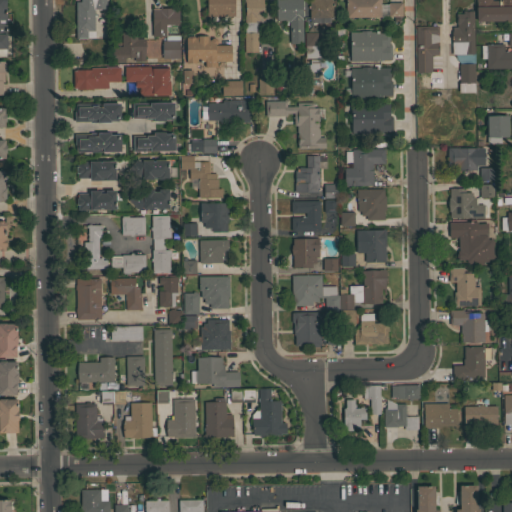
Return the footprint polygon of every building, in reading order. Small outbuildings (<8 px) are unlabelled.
[(75,1),(80,1),(80,0),(106,0),(106,8),(94,8),(94,30),(87,30),(87,38),(75,38),(75,1)] [(234,0),(234,15),(207,16),(206,0),(234,0)] [(262,0),(263,16),(261,16),(261,18),(259,18),(259,20),(255,20),(255,32),(257,32),(258,52),(244,52),(243,32),(244,32),(244,15),(245,15),(244,1),(243,1),(243,0),(262,0)] [(301,0),(301,18),(302,18),(302,43),(289,43),(289,20),(284,20),(284,19),(276,20),(276,0),(301,0)] [(332,0),(332,17),(309,18),(309,8),(307,8),(307,5),(309,5),(308,0),(332,0)] [(380,0),(380,4),(388,4),(388,2),(402,2),(402,16),(400,16),(400,20),(398,22),(394,22),(394,16),(388,16),(388,15),(380,16),(380,17),(345,17),(345,0),(380,0)] [(511,20),(476,21),(475,0),(511,0),(511,20)] [(178,8),(178,24),(165,24),(165,36),(152,36),(152,8),(178,8)] [(473,54),(465,54),(465,53),(451,54),(451,31),(452,31),(452,26),(456,26),(456,24),(455,24),(455,13),(462,13),(462,10),(473,10),(473,54)] [(415,26),(438,26),(438,55),(431,55),(431,71),(430,71),(430,72),(416,72),(415,32),(415,26)] [(350,61),(349,31),(360,31),(360,30),(370,30),(370,31),(389,31),(389,45),(390,45),(391,59),(380,59),(380,60),(350,61)] [(112,62),(112,46),(121,46),(121,32),(136,32),(136,38),(145,38),(145,52),(144,52),(144,61),(134,61),(134,57),(125,57),(125,62),(112,62)] [(317,44),(318,44),(318,57),(305,57),(305,32),(317,32),(317,44)] [(511,34),(503,34),(503,48),(511,47),(511,34)] [(230,44),(231,61),(216,61),(216,66),(204,67),(204,61),(195,61),(195,62),(186,63),(186,37),(197,37),(197,35),(206,35),(206,36),(208,36),(208,40),(209,40),(211,37),(214,38),(216,39),(216,43),(214,45),(230,44)] [(161,59),(161,41),(165,41),(164,36),(178,36),(178,41),(178,58),(161,59)] [(486,58),(481,58),(480,45),(485,45),(485,43),(503,43),(503,50),(511,50),(511,67),(486,68),(486,58)] [(472,93),(457,93),(456,83),(457,83),(457,65),(458,65),(458,64),(472,64),(472,93)] [(168,65),(168,69),(167,69),(168,80),(169,80),(170,95),(155,95),(155,93),(153,93),(153,95),(139,95),(139,92),(138,92),(138,87),(134,87),(134,81),(124,81),(124,66),(168,65)] [(105,67),(105,66),(119,66),(120,81),(107,81),(107,88),(92,88),(92,89),(76,89),(76,88),(73,88),(72,70),(75,70),(75,69),(90,69),(90,68),(105,67)] [(361,67),(361,66),(370,66),(370,67),(389,67),(389,81),(391,81),(391,95),(381,95),(381,96),(350,97),(350,67),(361,67)] [(192,83),(182,83),(182,69),(191,69),(192,83)] [(257,77),(271,76),(271,92),(257,93),(257,77)] [(241,80),(241,95),(222,95),(221,81),(241,80)] [(222,102),(222,100),(241,99),(241,102),(248,102),(248,122),(219,122),(219,120),(207,120),(206,102),(222,102)] [(297,148),(296,125),(293,125),(293,113),(286,113),(286,116),(265,116),(265,100),(286,100),(286,106),(297,106),(296,102),(313,102),(313,107),(317,107),(318,118),(319,137),(324,137),(325,148),(297,148)] [(74,121),(73,111),(75,111),(75,103),(119,102),(120,120),(118,120),(118,121),(110,121),(110,122),(89,122),(89,121),(74,121)] [(131,102),(174,102),(174,118),(172,118),(172,120),(152,120),(152,119),(146,119),(146,118),(145,118),(132,118),(131,102)] [(388,103),(389,117),(392,117),(392,131),(381,131),(381,132),(350,133),(350,103),(388,103)] [(507,136),(500,136),(500,143),(487,143),(487,144),(481,144),(481,139),(487,139),(486,116),(507,115),(507,136)] [(132,135),(145,135),(145,134),(146,134),(146,133),(152,133),(152,132),(164,131),(164,132),(172,132),(172,134),(174,134),(174,150),(132,151),(132,135)] [(89,133),(89,132),(110,132),(110,133),(118,132),(118,134),(120,134),(120,151),(76,152),(76,150),(75,150),(75,144),(74,144),(74,134),(89,133)] [(202,153),(201,139),(215,139),(215,152),(202,153)] [(201,151),(189,152),(189,151),(186,151),(186,143),(189,143),(189,140),(201,140),(201,151)] [(483,147),(483,165),(476,165),(476,170),(454,170),(454,166),(447,166),(447,147),(483,147)] [(384,148),(384,163),(372,163),(372,185),(344,185),(344,168),(351,167),(351,162),(345,162),(345,151),(351,151),(351,149),(384,148)] [(192,155),(192,161),(209,161),(209,173),(216,173),(216,178),(217,178),(217,188),(221,188),(221,197),(198,198),(197,179),(189,179),(188,169),(179,169),(179,155),(192,155)] [(318,191),(294,192),(293,182),(294,182),(294,170),(298,170),(298,167),(306,167),(305,155),(318,155),(318,191)] [(141,160),(168,159),(168,179),(157,179),(157,178),(153,178),(153,179),(142,179),(142,174),(136,180),(125,170),(137,158),(141,162),(141,160)] [(115,180),(89,180),(89,177),(77,177),(77,173),(75,173),(75,166),(76,166),(76,161),(115,160),(115,180)] [(493,180),(479,180),(479,167),(493,167),(493,180)] [(336,183),(336,197),(323,198),(323,184),(336,183)] [(479,184),(493,184),(493,196),(479,196),(479,184)] [(142,189),(153,189),(153,190),(158,190),(158,189),(168,188),(168,208),(142,208),(142,205),(138,210),(127,200),(136,190),(142,195),(142,189)] [(383,188),(383,195),(385,195),(385,209),(383,209),(384,220),(366,220),(366,215),(360,216),(360,211),(357,211),(357,203),(356,203),(356,189),(383,188)] [(482,204),(483,217),(470,217),(449,217),(449,211),(448,211),(448,197),(448,188),(464,188),(464,192),(471,192),(471,197),(475,197),(475,204),(482,204)] [(115,209),(77,210),(77,205),(76,205),(75,198),(77,198),(77,193),(89,193),(89,190),(115,190),(115,209)] [(336,212),(323,212),(323,199),(336,199),(336,212)] [(319,200),(319,230),(291,231),(290,217),(305,217),(305,212),(290,212),(290,201),(319,200)] [(225,208),(227,208),(227,222),(226,222),(226,231),(211,232),(211,229),(210,229),(210,227),(203,227),(203,222),(200,222),(199,202),(203,202),(203,203),(225,202),(225,208)] [(511,231),(510,232),(510,230),(501,230),(500,217),(506,216),(506,212),(508,211),(508,210),(511,210),(511,231)] [(354,225),(339,226),(339,211),(353,211),(354,225)] [(132,234),(132,236),(129,236),(129,234),(121,234),(120,217),(121,217),(121,215),(128,215),(128,214),(132,214),(132,216),(143,216),(144,234),(132,234)] [(168,215),(168,230),(170,230),(170,237),(168,237),(168,238),(164,238),(164,249),(169,249),(169,250),(170,250),(170,256),(169,256),(169,272),(152,272),(151,261),(150,261),(150,258),(151,258),(151,250),(152,249),(152,238),(151,238),(151,230),(149,230),(149,227),(151,227),(150,215),(168,215)] [(487,239),(492,239),(492,240),(493,241),(493,244),(492,245),(492,258),(488,258),(488,261),(482,261),(482,265),(468,265),(468,262),(466,262),(466,259),(457,259),(457,258),(456,257),(456,253),(457,252),(457,250),(458,250),(457,237),(449,237),(448,222),(477,221),(477,223),(486,223),(487,239)] [(196,235),(182,235),(181,223),(195,222),(196,235)] [(98,257),(102,257),(102,259),(106,259),(106,269),(103,269),(103,268),(87,268),(87,273),(77,273),(77,266),(85,266),(84,247),(83,247),(83,242),(87,241),(87,227),(86,227),(85,225),(87,225),(87,223),(90,223),(90,224),(93,224),(93,223),(96,223),(96,224),(100,224),(101,237),(98,237),(98,257)] [(187,227),(176,228),(176,237),(188,236),(187,227)] [(385,260),(384,260),(384,262),(365,262),(364,252),(362,252),(355,252),(355,230),(361,230),(361,229),(385,229),(385,260)] [(292,238),(317,237),(318,257),(315,257),(315,263),(311,263),(311,267),(292,267),(292,238)] [(227,239),(227,251),(222,251),(222,256),(221,256),(221,262),(198,263),(198,240),(227,239)] [(129,254),(129,252),(132,252),(132,254),(144,254),(144,271),(129,272),(129,273),(122,273),(122,272),(121,272),(121,267),(110,267),(109,256),(121,255),(121,254),(129,254)] [(354,265),(340,266),(340,253),(354,253),(354,265)] [(336,270),(322,270),(322,257),(336,257),(336,270)] [(195,273),(182,273),(182,259),(195,259),(195,273)] [(453,291),(455,291),(455,282),(448,282),(448,268),(463,267),(463,273),(472,272),(472,277),(473,277),(473,286),(479,286),(479,305),(454,305),(453,291)] [(381,302),(362,303),(362,302),(352,302),(352,309),(339,309),(338,293),(339,293),(339,289),(346,288),(346,293),(348,293),(348,285),(361,285),(361,270),(378,270),(378,269),(384,269),(385,288),(381,288),(381,302)] [(321,274),(321,286),(335,286),(336,294),(338,294),(338,309),(324,309),(324,297),(318,297),(318,301),(312,301),(312,305),(291,305),(291,275),(321,274)] [(161,290),(161,284),(158,284),(158,277),(167,276),(167,275),(177,275),(177,281),(176,281),(176,294),(174,294),(174,305),(166,306),(166,307),(162,307),(162,306),(158,306),(157,291),(161,290)] [(228,275),(228,296),(227,296),(227,308),(209,308),(209,303),(203,303),(203,298),(200,298),(200,290),(198,290),(198,276),(228,275)] [(511,275),(503,275),(504,295),(499,296),(499,307),(511,306),(511,275)] [(134,287),(143,287),(143,293),(140,293),(140,309),(125,309),(125,293),(109,294),(109,278),(134,277),(134,287)] [(99,278),(99,280),(100,279),(100,283),(99,283),(100,309),(101,319),(76,319),(76,313),(75,313),(75,308),(76,308),(75,289),(74,284),(75,284),(75,278),(99,278)] [(191,294),(191,293),(194,293),(194,294),(197,294),(197,315),(182,315),(182,294),(191,294)] [(170,310),(170,308),(174,308),(174,309),(181,309),(181,323),(167,323),(167,310),(170,310)] [(354,309),(354,324),(339,324),(339,310),(354,309)] [(483,319),(487,319),(487,330),(483,330),(483,342),(461,342),(461,333),(460,333),(460,324),(449,324),(449,309),(463,309),(463,313),(483,312),(483,319)] [(318,320),(321,320),(321,332),(318,332),(318,337),(320,337),(320,346),(309,346),(309,345),(294,345),(294,335),(293,335),(293,322),(291,322),(291,312),(318,311),(318,320)] [(354,329),(359,328),(359,313),(373,313),(373,322),(386,322),(387,343),(354,344),(354,329)] [(195,316),(195,330),(193,330),(193,331),(190,331),(190,330),(182,330),(182,316),(195,316)] [(227,318),(228,330),(229,330),(230,348),(200,349),(200,348),(192,349),(191,336),(199,336),(199,326),(202,326),(202,322),(206,322),(206,319),(227,318)] [(0,322),(5,322),(5,323),(16,323),(16,334),(17,334),(17,344),(16,344),(16,356),(0,356),(0,322)] [(141,325),(141,339),(110,340),(110,326),(141,325)] [(170,328),(171,385),(153,385),(152,329),(170,328)] [(338,328),(339,344),(326,344),(326,328),(338,328)] [(483,347),(490,347),(491,359),(483,359),(483,377),(461,377),(461,380),(452,380),(452,365),(462,365),(462,359),(463,359),(463,346),(483,346),(483,347)] [(143,355),(143,385),(126,385),(125,356),(143,355)] [(221,356),(221,365),(223,365),(223,371),(238,371),(238,386),(212,386),(212,382),(190,383),(190,371),(195,371),(195,370),(196,370),(196,357),(221,356)] [(97,362),(97,358),(111,358),(111,382),(76,382),(76,363),(97,362)] [(0,360),(5,360),(5,361),(16,361),(17,372),(17,382),(14,382),(14,383),(15,383),(15,390),(14,390),(15,395),(0,395),(0,360)] [(368,415),(368,399),(361,399),(361,389),(365,389),(365,385),(377,385),(378,414),(368,415)] [(417,399),(409,399),(409,401),(405,401),(405,399),(395,399),(395,397),(388,397),(388,386),(417,386),(417,399)] [(229,389),(252,388),(252,402),(229,402),(229,389)] [(124,403),(101,404),(100,391),(124,390),(124,403)] [(155,391),(167,391),(167,403),(155,403),(155,391)] [(279,435),(251,435),(251,418),(250,418),(250,414),(254,410),(257,410),(257,395),(268,395),(268,400),(278,400),(279,435)] [(511,417),(509,417),(509,425),(502,425),(501,395),(511,395),(511,417)] [(209,402),(209,397),(223,397),(223,401),(224,401),(224,414),(231,414),(231,436),(203,436),(203,402),(209,402)] [(0,398),(6,398),(6,399),(17,399),(17,410),(18,410),(18,419),(17,419),(17,432),(0,432),(0,398)] [(344,409),(344,400),(352,400),(352,405),(353,405),(354,409),(358,409),(358,407),(361,407),(361,408),(364,408),(364,420),(358,420),(358,430),(341,430),(341,409),(344,409)] [(192,432),(193,432),(193,437),(177,437),(177,436),(165,436),(164,419),(169,419),(169,416),(171,416),(171,402),(192,401),(192,432)] [(95,403),(95,416),(101,416),(101,420),(102,420),(103,437),(96,437),(96,438),(75,439),(74,404),(95,403)] [(149,428),(154,427),(154,436),(149,437),(121,438),(121,421),(122,421),(121,417),(127,417),(127,403),(148,403),(149,428)] [(448,403),(448,408),(456,408),(456,425),(440,425),(440,427),(423,428),(423,403),(448,403)] [(403,417),(416,416),(416,430),(402,430),(402,426),(396,426),(396,427),(382,427),(381,409),(394,409),(393,404),(403,404),(403,417)] [(478,406),(478,404),(483,404),(483,405),(496,405),(496,425),(463,425),(463,406),(478,406)] [(476,508),(478,508),(478,511),(455,511),(455,509),(459,509),(459,485),(476,484),(476,508)] [(433,485),(434,509),(438,509),(438,511),(414,511),(414,510),(417,510),(416,486),(433,485)] [(105,489),(105,500),(109,500),(109,511),(79,511),(79,505),(81,505),(80,489),(105,489)] [(0,511),(0,499),(10,499),(10,511),(0,511)] [(154,501),(154,499),(158,499),(158,501),(166,501),(166,511),(143,511),(143,501),(154,501)] [(200,500),(200,511),(177,511),(177,501),(200,500)] [(501,511),(501,502),(511,502),(511,511),(501,511)]
